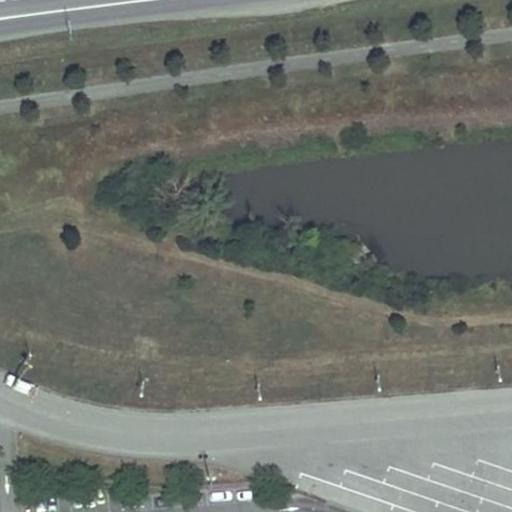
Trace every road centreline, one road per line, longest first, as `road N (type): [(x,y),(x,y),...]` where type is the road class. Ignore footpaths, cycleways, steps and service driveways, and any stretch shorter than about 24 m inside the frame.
road 1 (unclassified): [(0,394),(112,428),(511,402)]
road 2 (secondary): [(0,19),(150,0)]
